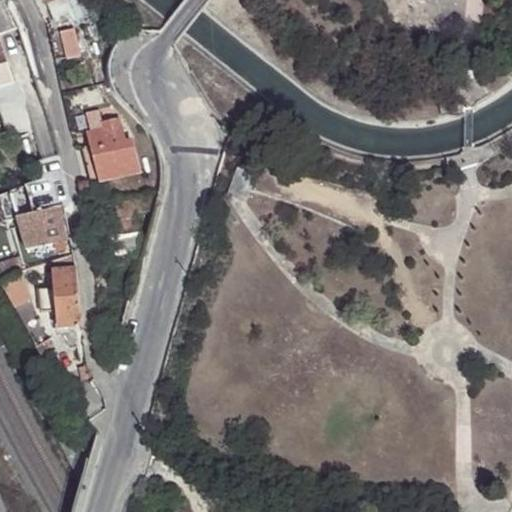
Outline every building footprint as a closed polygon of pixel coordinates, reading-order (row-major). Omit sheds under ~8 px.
[(68,0),(51,0),(46,3),(58,31),(78,23),(68,0)] [(69,58),(80,54),(70,31),(59,35),(69,58)] [(0,44),(0,88),(9,85),(14,83),(0,44)] [(94,84),(109,82),(108,75),(107,71),(107,63),(108,59),(90,61),(94,84)] [(9,85),(0,88),(0,105),(9,130),(23,125),(9,85)] [(91,132),(104,128),(102,122),(98,111),(86,116),(91,132)] [(91,145),(102,180),(142,170),(132,138),(125,139),(119,118),(102,122),(104,128),(91,132),(88,133),(91,145)] [(91,183),(102,180),(91,145),(81,148),(91,183)] [(36,165),(41,182),(51,179),(60,175),(62,175),(58,157),(36,165)] [(135,215),(157,209),(160,199),(143,199),(117,205),(123,235),(138,232),(135,215)] [(69,205),(22,212),(27,248),(60,243),(63,248),(76,246),(75,240),(70,212),(69,205)] [(142,253),(138,232),(123,235),(117,205),(110,207),(120,253),(132,253),(142,253)] [(23,251),(9,254),(11,262),(26,260),(23,251)] [(132,253),(120,253),(119,267),(130,267),(132,253)] [(76,254),(53,256),(55,269),(78,267),(79,266),(77,256),(76,254)] [(23,261),(6,272),(23,298),(37,289),(23,261)] [(83,324),(78,267),(55,269),(57,286),(59,308),(61,327),(75,326),(83,324)] [(59,308),(57,286),(41,287),(43,309),(59,308)] [(114,308),(100,309),(102,334),(116,333),(114,308)] [(87,354),(83,324),(75,326),(75,330),(73,331),(76,355),(87,354)] [(62,335),(51,342),(60,358),(72,350),(62,335)] [(76,372),(80,385),(94,380),(90,367),(76,372)] [(80,385),(79,387),(91,405),(106,399),(104,391),(97,381),(98,381),(97,378),(94,380),(80,385)]
